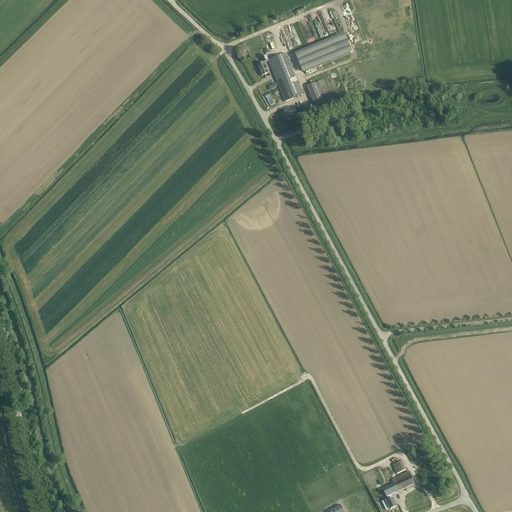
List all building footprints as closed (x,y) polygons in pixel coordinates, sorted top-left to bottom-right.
[(310,17),(302,19),(307,33),(314,31),(310,17)] [(304,72),(350,53),(343,35),(297,53),(304,72)] [(251,39),(246,51),(256,56),(262,44),(251,39)] [(270,67),(285,102),(303,94),(286,53),(268,60),(266,55),(260,58),(262,63),(257,65),(261,76),(269,73),(267,70),(269,69),(268,68),(270,67)] [(323,101),(325,106),(333,102),(331,98),(323,79),(306,87),(314,105),(323,101)] [(282,109),(287,120),(294,117),(298,115),(295,107),(291,109),(290,106),(282,109)] [(406,470),(402,461),(393,466),(397,475),(406,470)] [(344,511),(340,505),(364,492),(349,464),(292,494),(301,511),(326,511),(328,511),(344,511)] [(386,502),(390,509),(396,506),(393,499),(391,495),(415,484),(409,471),(383,483),(385,488),(382,489),(386,497),(388,501),(386,502)]
